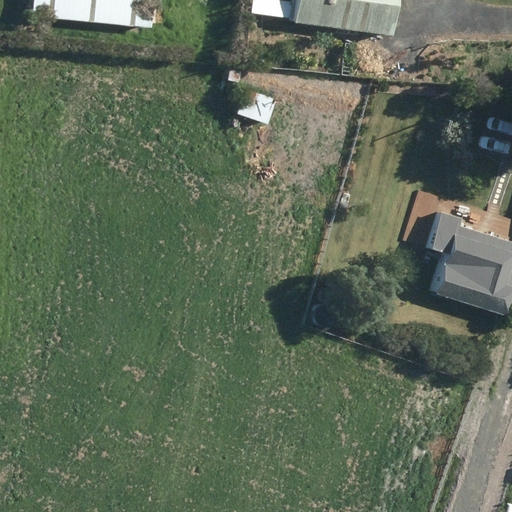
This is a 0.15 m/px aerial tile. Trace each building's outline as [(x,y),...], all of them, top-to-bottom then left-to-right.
[(141,0),(19,0),(18,12),(139,24),(141,0)] [(249,0),(248,11),(280,16),(280,18),(379,32),(383,0),(249,0)] [(332,64),(359,67),(361,48),(334,45),(332,64)] [(236,86),(227,111),(258,121),(266,96),(236,86)] [(505,106),(461,93),(449,135),(493,148),(505,106)] [(433,250),(421,289),(496,313),(505,286),(502,285),(511,253),(511,242),(449,222),(450,216),(428,209),(416,245),(433,250)] [(404,312),(401,329),(418,333),(421,315),(404,312)]
